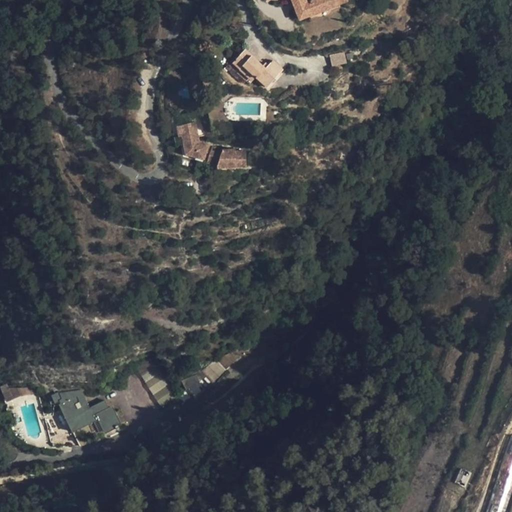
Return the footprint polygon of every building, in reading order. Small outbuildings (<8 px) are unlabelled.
[(288,0),(296,22),(350,4),(348,0),(310,0),(307,1),(306,0),(288,0)] [(256,77),(258,78),(267,87),(283,70),(273,61),(269,65),(266,68),(263,65),(245,49),(233,62),(240,69),(243,65),(256,77)] [(346,63),(345,54),(330,56),(332,66),(346,63)] [(256,77),(243,65),(240,69),(253,80),(256,77)] [(267,87),(258,78),(255,81),(265,90),(267,87)] [(198,124),(176,124),(177,138),(183,137),(183,158),(207,158),(207,142),(198,142),(198,124)] [(247,168),(246,148),(209,148),(209,169),(247,168)] [(226,353),(229,364),(240,360),(236,350),(226,353)] [(163,407),(179,395),(157,365),(156,366),(147,354),(135,362),(139,368),(136,370),(163,407)] [(215,359),(225,370),(230,365),(220,354),(215,359)] [(213,382),(225,370),(215,359),(202,371),(213,382)] [(112,406),(108,408),(104,411),(100,403),(89,409),(80,391),(59,393),(62,400),(60,401),(74,430),(99,418),(105,432),(121,424),(112,406)] [(62,400),(59,393),(53,396),(56,403),(60,401),(62,400)] [(104,411),(108,408),(105,401),(100,403),(104,411)] [(505,511),(511,493),(511,438),(485,511),(505,511)]
